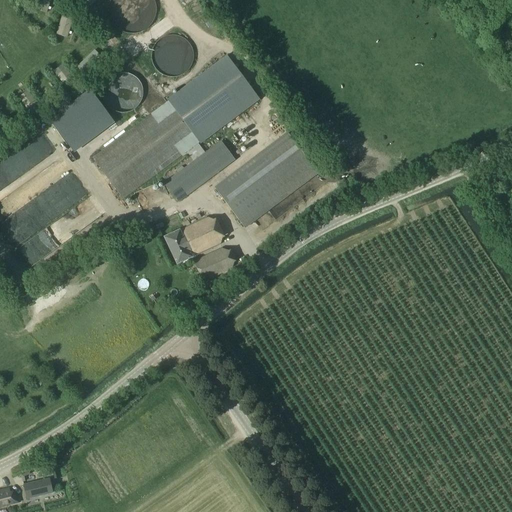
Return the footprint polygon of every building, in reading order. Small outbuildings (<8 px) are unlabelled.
[(38,0),(35,9),(47,13),(51,0),(38,0)] [(114,8),(110,11),(130,33),(156,9),(148,0),(113,0),(110,3),(114,8)] [(69,38),(73,20),(61,17),(57,35),(69,38)] [(186,64),(185,55),(186,55),(186,51),(180,52),(180,54),(160,57),(162,72),(172,70),(171,66),(186,64)] [(193,162),(164,183),(179,202),(235,160),(221,141),(205,153),(198,144),(256,101),(226,60),(92,158),(123,199),(186,152),(193,162)] [(53,125),(77,158),(116,129),(92,96),(53,125)] [(0,163),(0,220),(66,178),(55,162),(31,178),(26,170),(57,150),(46,133),(0,163)] [(214,188),(245,229),(318,174),(287,133),(214,188)] [(51,250),(104,216),(91,197),(44,228),(54,244),(49,247),(51,250)] [(177,265),(192,258),(193,261),(203,282),(232,270),(234,263),(236,262),(231,250),(228,251),(222,248),(197,259),(196,257),(220,245),(223,238),(225,237),(216,218),(213,220),(206,217),(163,237),(177,265)] [(27,498),(52,492),(50,478),(24,485),(27,498)] [(0,506),(21,502),(19,496),(12,498),(10,489),(0,490),(0,506)]
